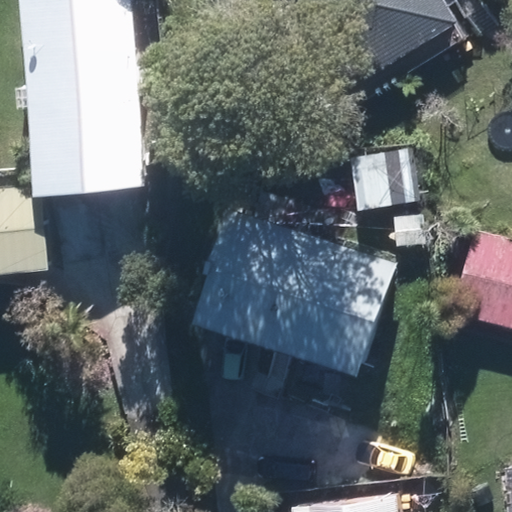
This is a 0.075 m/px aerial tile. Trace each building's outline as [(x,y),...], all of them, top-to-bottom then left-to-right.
[(31,0),(53,195),(159,183),(139,0),(31,0)] [(324,0),(375,79),(470,19),(457,0),(324,0)] [(0,275),(60,271),(51,183),(0,188),(0,275)] [(407,266),(239,210),(222,264),(228,266),(210,320),(372,374),(407,266)] [(511,327),(511,247),(485,241),(476,239),(459,314),(467,317),(511,327)] [(408,511),(407,498),(302,510),(302,511),(408,511)]
